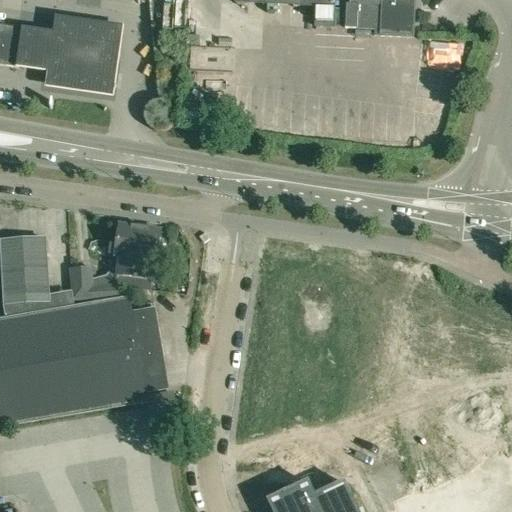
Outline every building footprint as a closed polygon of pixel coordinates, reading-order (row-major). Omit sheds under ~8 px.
[(235,0),(236,5),(316,9),(315,28),(333,29),(334,0),(235,0)] [(358,6),(358,8),(346,7),(344,30),(357,30),(380,31),(379,37),(413,39),(414,1),(413,1),(412,0),(381,0),(381,7),(372,7),(372,0),(358,0),(358,6)] [(52,34),(23,30),(17,70),(44,74),(43,82),(42,90),(111,100),(112,92),(122,30),(53,20),(52,34)] [(0,67),(17,70),(23,30),(0,27),(0,67)] [(118,288),(131,290),(139,230),(119,228),(117,245),(112,245),(111,256),(116,257),(115,260),(118,260),(114,287),(92,288),(91,271),(70,272),(72,296),(72,302),(117,300),(118,288)] [(160,233),(139,230),(131,290),(149,293),(152,265),(155,265),(156,262),(160,262),(161,251),(158,251),(160,233)] [(0,244),(0,248),(5,323),(75,311),(72,302),(72,296),(48,301),(43,241),(0,244)] [(75,311),(5,323),(0,323),(0,428),(147,404),(141,367),(163,363),(154,312),(131,315),(128,302),(75,311)] [(356,511),(344,485),(315,498),(308,485),(268,503),(271,511),(356,511)]
